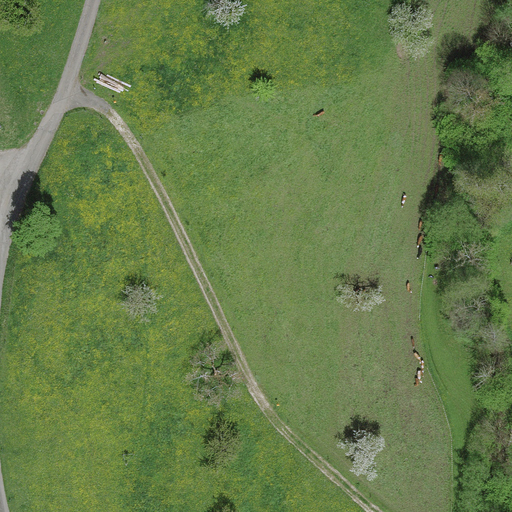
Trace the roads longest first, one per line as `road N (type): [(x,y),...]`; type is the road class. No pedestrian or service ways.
road 1 (track): [(65,89),(95,101),(143,160),(267,411),(378,511)]
road 2 (unclassified): [(91,0),(65,89),(9,201)]
